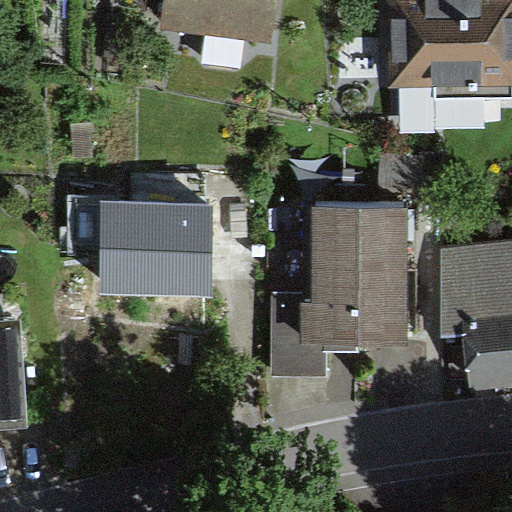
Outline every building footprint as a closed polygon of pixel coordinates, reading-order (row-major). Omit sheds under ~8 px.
[(160,0),(159,11),(266,25),(269,0),(160,0)] [(403,0),(409,96),(511,89),(511,15),(511,0),(403,0)] [(332,320),(402,322),(406,181),(312,178),(310,283),(276,282),(274,364),(330,366),(332,320)] [(113,273),(198,272),(198,190),(113,191),(113,273)] [(474,379),(511,376),(511,248),(436,254),(441,325),(470,323),(474,379)] [(0,408),(23,407),(17,324),(0,324),(0,408)]
